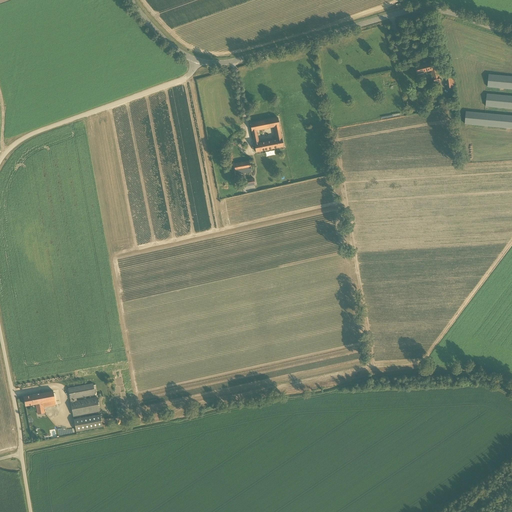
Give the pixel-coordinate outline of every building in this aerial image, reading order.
[(441,84),(437,68),(438,68),(436,62),(415,67),(417,74),(425,72),(431,70),(435,86),(441,84)] [(453,74),(451,75),(446,76),(447,88),(455,87),(453,74)] [(511,88),(511,76),(489,74),(487,86),(511,88)] [(511,108),(511,96),(487,94),(486,106),(511,108)] [(511,128),(511,115),(466,112),(465,124),(511,128)] [(255,144),(256,152),(283,147),(282,139),(279,126),(278,118),(251,123),(252,131),(275,127),(277,139),(255,144)] [(233,165),(234,172),(242,170),(242,172),(250,170),(248,162),(233,165)] [(241,180),(243,187),(255,185),(254,178),(241,180)] [(77,400),(76,398),(95,395),(93,383),(68,388),(73,416),(100,412),(97,397),(77,400)] [(55,405),(53,391),(23,397),(25,406),(36,404),(38,414),(44,413),(43,408),(55,405)] [(76,431),(102,426),(100,414),(74,419),(76,431)]
